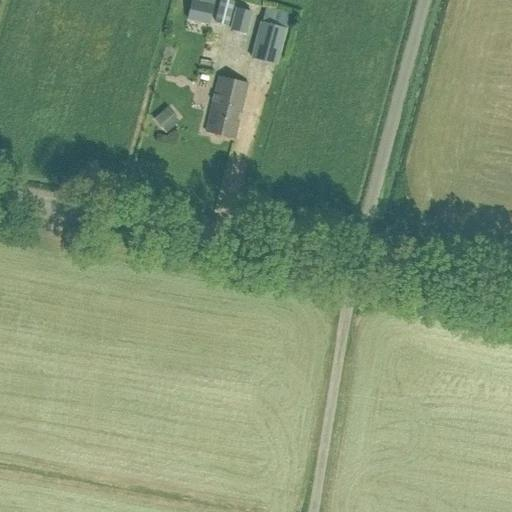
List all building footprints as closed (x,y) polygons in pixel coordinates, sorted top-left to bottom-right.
[(190,0),(187,20),(208,24),(213,0),(190,0)] [(265,8),(261,22),(285,28),(289,15),(265,8)] [(230,30),(245,34),(251,13),(235,9),(230,30)] [(286,29),(259,22),(249,59),(276,66),(286,29)] [(218,77),(205,132),(235,140),(248,84),(218,77)]
